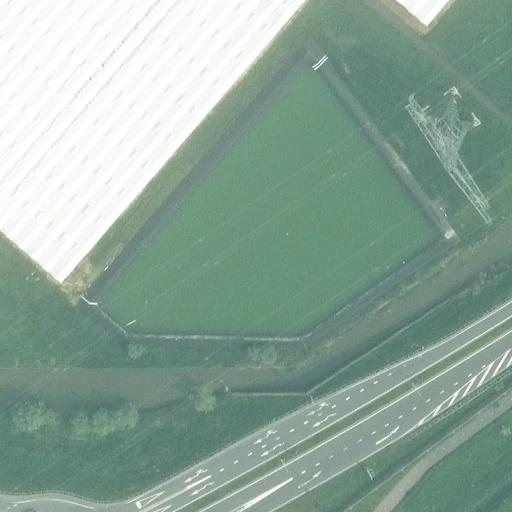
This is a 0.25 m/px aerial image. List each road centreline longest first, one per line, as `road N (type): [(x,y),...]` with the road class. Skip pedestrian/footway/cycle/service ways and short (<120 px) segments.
road 1 (primary): [(511,309),(216,470)]
road 2 (primary): [(279,486),(424,402),(511,338)]
